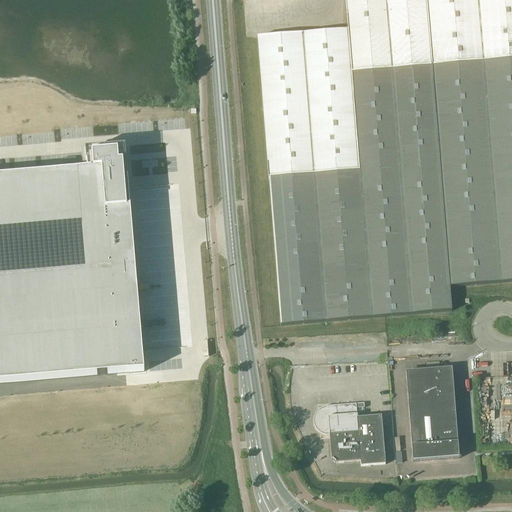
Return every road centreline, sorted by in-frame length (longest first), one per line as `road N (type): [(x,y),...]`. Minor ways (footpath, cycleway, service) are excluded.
road 1 (secondary): [(261,453),(228,214),(211,0)]
road 2 (unknown): [(27,329),(71,322),(73,222)]
